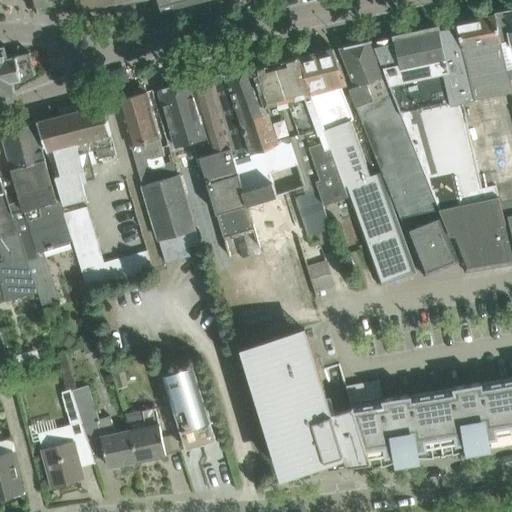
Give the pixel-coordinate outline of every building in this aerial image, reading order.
[(31,0),(36,13),(38,12),(38,10),(54,5),(55,7),(73,2),(72,0),(31,0)] [(72,0),(73,2),(75,13),(139,0),(72,0)] [(158,0),(161,8),(194,0),(158,0)] [(511,10),(495,14),(502,47),(510,79),(511,90),(511,10)] [(502,47),(495,14),(455,22),(467,68),(475,101),(462,103),(472,142),(482,186),(496,183),(499,195),(500,195),(511,251),(511,90),(510,79),(502,47)] [(467,68),(455,22),(393,35),(393,37),(377,40),(374,47),(390,84),(416,149),(440,209),(442,215),(461,262),(465,271),(511,261),(511,251),(500,195),(499,195),(496,183),(482,186),(472,142),(462,103),(475,101),(467,68)] [(390,84),(374,47),(371,40),(338,47),(346,65),(353,81),(357,91),(351,93),(401,217),(440,209),(416,149),(390,84)] [(4,46),(0,47),(0,94),(15,92),(12,80),(35,75),(29,52),(7,58),(4,46)] [(334,48),(298,57),(347,195),(348,195),(380,286),(417,272),(380,170),(370,174),(350,119),(353,118),(340,86),(347,83),(334,48)] [(298,57),(275,62),(288,100),(300,134),(305,132),(309,145),(320,179),(316,181),(324,203),(347,195),(298,57)] [(254,67),(251,67),(266,107),(267,107),(274,129),(278,142),(282,140),(287,143),(291,141),(305,185),(303,185),(306,193),(294,197),(307,235),(330,227),(322,204),(324,203),(316,181),(320,179),(309,145),(305,132),(300,134),(288,100),(275,62),(273,63),(273,62),(254,67)] [(266,107),(251,67),(223,73),(223,74),(224,76),(223,77),(227,89),(221,91),(228,113),(235,111),(236,112),(234,113),(236,119),(238,118),(246,141),(249,152),(278,143),(278,142),(274,129),(267,107),(266,107)] [(190,80),(207,137),(211,152),(199,155),(200,156),(207,180),(237,171),(230,145),(231,145),(212,76),(190,81),(190,80)] [(190,80),(158,90),(164,109),(176,146),(193,141),(197,157),(200,156),(199,155),(211,152),(207,137),(190,80)] [(160,138),(151,111),(146,91),(118,99),(131,146),(143,185),(173,176),(169,164),(151,169),(150,165),(149,166),(145,152),(148,151),(151,159),(164,155),(159,138),(160,138)] [(98,159),(116,154),(103,104),(81,110),(92,150),(96,149),(98,159)] [(88,151),(92,150),(81,110),(59,116),(81,200),(87,198),(82,183),(95,179),(88,151)] [(59,116),(37,121),(54,172),(64,204),(81,200),(59,116)] [(1,131),(1,132),(11,170),(20,200),(23,211),(24,211),(30,228),(19,232),(27,254),(43,303),(60,298),(43,250),(70,244),(69,240),(73,239),(71,235),(67,223),(63,212),(59,199),(57,200),(40,141),(34,122),(1,131)] [(305,185),(291,141),(287,143),(282,140),(278,142),(278,143),(249,152),(246,141),(231,145),(230,145),(237,171),(207,180),(223,236),(224,237),(228,250),(259,241),(252,217),(275,210),(270,197),(303,185),(305,185)] [(179,174),(173,176),(143,185),(166,263),(190,256),(187,247),(200,243),(179,174)] [(0,253),(1,257),(0,257),(0,301),(38,292),(41,304),(43,303),(27,254),(19,232),(14,218),(14,219),(8,203),(0,177),(0,253)] [(86,206),(63,212),(67,223),(90,216),(86,206)] [(442,215),(406,230),(424,276),(461,262),(442,215)] [(90,216),(67,223),(71,235),(93,228),(90,216)] [(93,228),(71,235),(73,239),(75,246),(97,239),(93,228)] [(97,239),(75,246),(78,257),(100,250),(97,239)] [(147,249),(136,252),(143,275),(153,272),(147,249)] [(100,250),(78,257),(81,268),(104,261),(100,250)] [(136,252),(125,255),(132,278),(143,275),(136,252)] [(125,255),(115,258),(121,281),(132,278),(125,255)] [(115,258),(104,261),(110,284),(121,281),(115,258)] [(315,292),(334,286),(325,259),(306,265),(315,292)] [(104,261),(81,268),(88,291),(110,284),(104,261)] [(306,331),(242,351),(280,473),(343,454),(347,466),(369,463),(352,407),(331,413),(306,331)] [(106,352),(102,338),(82,345),(86,358),(106,352)] [(21,353),(8,356),(11,369),(24,365),(21,353)] [(163,374),(180,429),(186,448),(217,439),(211,420),(192,365),(163,374)] [(379,379),(347,385),(346,385),(352,407),(369,463),(370,465),(442,453),(443,455),(441,455),(441,456),(445,456),(445,455),(444,455),(443,453),(511,440),(511,377),(482,383),(482,382),(453,387),(454,388),(411,395),(411,394),(382,399),(379,379)] [(88,385),(71,390),(88,439),(102,437),(108,466),(138,460),(131,430),(130,430),(115,433),(110,415),(99,419),(88,385)] [(38,433),(39,439),(47,466),(52,485),(83,477),(78,460),(92,456),(95,463),(96,462),(87,440),(88,439),(71,390),(71,389),(61,391),(70,424),(38,433)] [(131,429),(130,430),(131,430),(138,460),(166,454),(160,424),(159,424),(156,407),(127,413),(131,429)] [(0,497),(22,491),(12,451),(15,450),(13,441),(8,438),(0,440),(0,497)]
